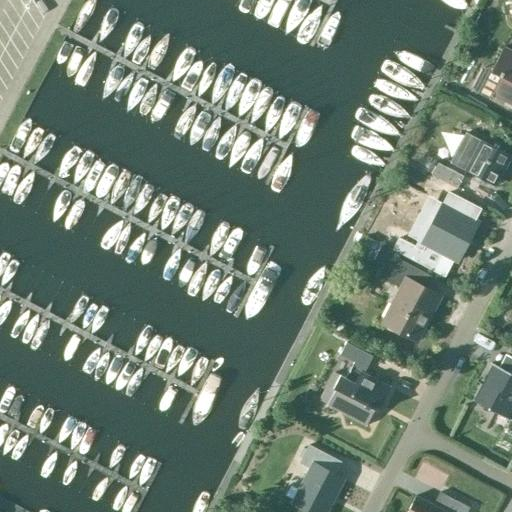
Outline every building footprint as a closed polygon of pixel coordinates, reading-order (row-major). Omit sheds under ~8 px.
[(511,52),(503,48),(480,92),(511,107),(511,52)] [(471,136),(455,166),(496,187),(511,157),(471,136)] [(456,189),(462,177),(437,163),(431,176),(456,189)] [(450,208),(442,204),(422,243),(457,262),(477,223),(470,219),(475,208),(456,198),(450,208)] [(358,253),(374,261),(382,244),(366,237),(358,253)] [(415,262),(421,250),(398,238),(392,250),(415,262)] [(415,341),(438,297),(418,286),(425,274),(392,256),(380,278),(401,289),(383,324),(415,341)] [(372,356),(345,343),(331,335),(324,348),(339,355),(353,362),(339,391),(335,389),(326,406),(365,426),(374,410),(377,412),(390,387),(364,373),(372,356)] [(511,374),(493,364),(474,400),(489,408),(488,409),(506,419),(511,408),(511,374)] [(309,511),(325,511),(343,479),(334,475),(340,462),(308,445),(300,461),(311,467),(292,503),(309,511)] [(466,511),(469,508),(439,492),(433,505),(415,496),(406,511),(466,511)]
